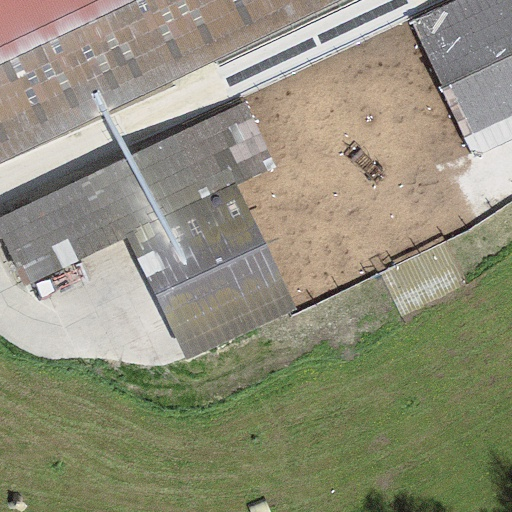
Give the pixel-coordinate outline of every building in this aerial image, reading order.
[(0,0),(0,155),(325,0),(0,0)] [(511,0),(464,0),(288,84),(316,143),(348,212),(441,168),(511,134),(511,0)] [(0,219),(0,230),(24,281),(316,143),(288,84),(0,219)] [(309,171),(317,166),(317,157),(309,152),(301,157),(301,166),(309,171)] [(377,273),(466,229),(441,168),(348,212),(377,273)] [(276,283),(242,212),(149,255),(183,326),(276,283)]
